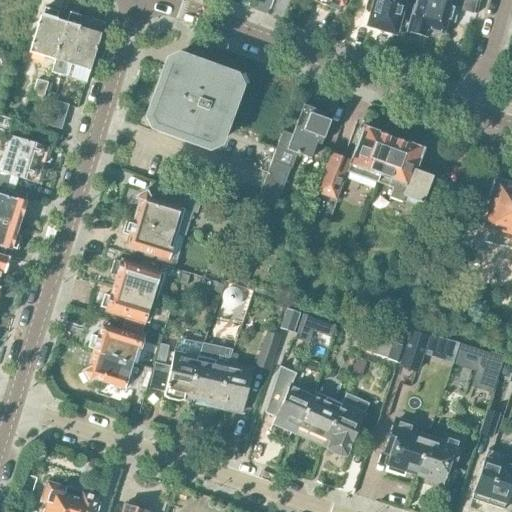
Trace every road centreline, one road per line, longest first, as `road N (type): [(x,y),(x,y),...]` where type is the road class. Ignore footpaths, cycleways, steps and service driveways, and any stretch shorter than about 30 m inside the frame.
road 1 (residential): [(12,403),(140,0)]
road 2 (residential): [(470,114),(149,0)]
road 3 (residential): [(326,511),(12,403)]
